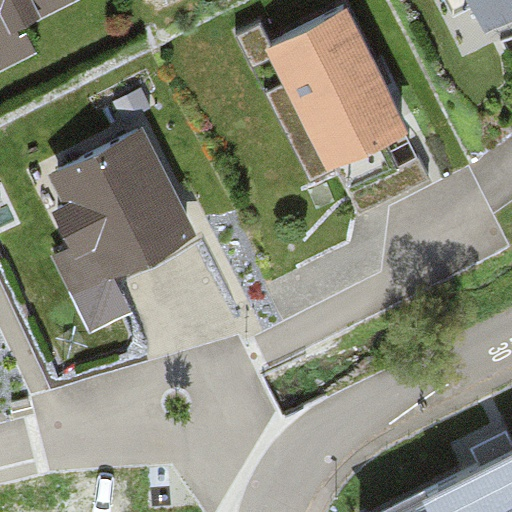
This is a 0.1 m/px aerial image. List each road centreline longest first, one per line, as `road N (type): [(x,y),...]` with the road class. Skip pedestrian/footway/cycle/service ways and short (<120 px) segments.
road 1 (residential): [(287,484),(167,437),(53,435),(0,449)]
road 2 (residential): [(287,484),(333,433),(511,344)]
